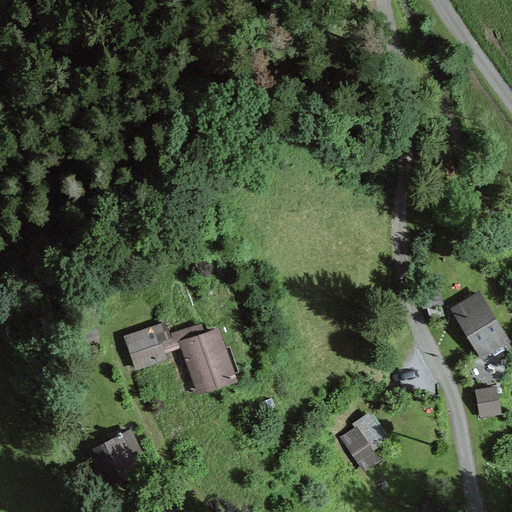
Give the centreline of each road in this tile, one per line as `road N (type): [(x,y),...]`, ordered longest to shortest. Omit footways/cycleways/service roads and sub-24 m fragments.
road 1 (residential): [(379,0),(403,57),(400,276),(445,384),(478,511)]
road 2 (unclassified): [(511,102),(439,0)]
